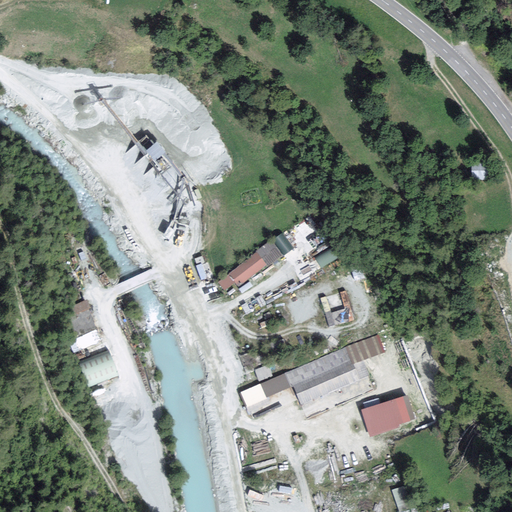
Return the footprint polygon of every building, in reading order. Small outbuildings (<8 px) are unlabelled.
[(163,156),(152,144),(142,152),(139,154),(144,161),(149,167),(152,165),(163,156)] [(483,164),(473,165),(473,171),(473,177),(483,177),(483,164)] [(273,237),(282,252),(292,246),(282,231),(273,237)] [(280,254),(271,243),(220,282),(225,288),(232,282),(236,280),(240,285),(280,254)] [(336,246),(317,256),(322,265),(341,255),(336,246)] [(99,342),(85,305),(60,314),(75,351),(99,342)] [(353,369),(346,351),(243,394),(253,418),(301,398),(308,414),(372,388),(362,365),(353,369)] [(117,379),(107,355),(80,365),(90,389),(117,379)] [(259,380),(272,376),(268,363),(255,367),(259,380)] [(415,422),(407,399),(393,405),(394,407),(401,427),(415,422)] [(374,436),(401,427),(394,407),(383,411),(379,401),(364,406),(374,436)] [(404,485),(393,488),(398,509),(409,507),(404,485)]
